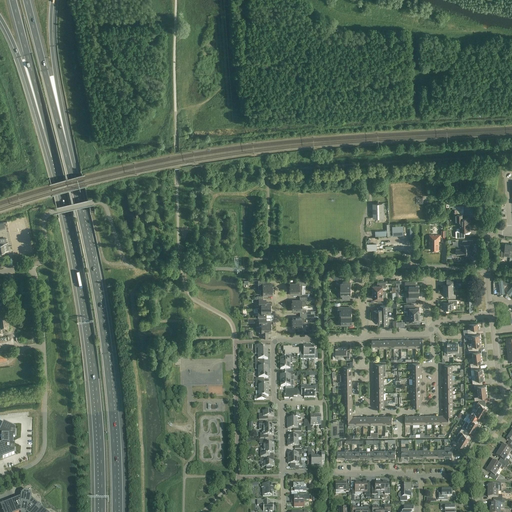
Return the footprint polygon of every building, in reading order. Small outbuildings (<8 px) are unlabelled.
[(453,180),(453,188),(461,187),(461,179),(453,180)] [(373,203),(373,218),(384,218),(383,203),(373,203)] [(460,221),(460,225),(470,224),(470,218),(464,218),(464,214),(455,215),(456,221),(460,221)] [(470,224),(460,225),(460,228),(457,229),(457,231),(456,231),(456,238),(465,237),(465,231),(470,231),(470,224)] [(392,227),(393,236),(404,235),(403,226),(392,227)] [(431,250),(439,250),(439,241),(440,241),(440,235),(430,235),(430,244),(431,244),(431,250)] [(5,251),(9,250),(8,243),(6,243),(5,239),(0,240),(0,252),(5,251)] [(461,249),(456,250),(456,255),(470,254),(470,246),(473,246),(473,240),(467,240),(467,244),(463,245),(461,245),(461,249)] [(504,252),(510,253),(511,244),(505,244),(505,249),(502,248),(501,257),(504,257),(504,252)] [(341,283),(341,289),(351,289),(351,283),(350,283),(350,278),(342,279),(342,283),(341,283)] [(260,290),(263,290),(272,289),(272,284),(263,284),(263,283),(265,283),(264,280),(258,280),(258,283),(260,283),(260,290)] [(443,285),(443,289),(454,289),(458,289),(458,280),(447,280),(447,285),(443,285)] [(373,286),(373,292),(383,292),(383,288),(386,288),(386,282),(378,282),(378,286),(373,286)] [(409,286),(409,292),(419,292),(419,286),(414,286),(414,282),(405,282),(405,286),(409,286)] [(300,294),(300,297),(306,297),(308,297),(308,294),(302,294),(302,289),(290,289),(290,294),(300,294)] [(351,289),(341,289),(341,295),(342,295),(342,300),(350,300),(350,295),(351,295),(351,289)] [(454,289),(443,289),(443,294),(447,294),(447,299),(456,298),(456,294),(454,294),(454,289)] [(383,292),(373,292),(373,299),(379,299),(379,303),(386,302),(386,299),(383,299),(383,292)] [(419,292),(409,292),(409,298),(406,298),(406,302),(414,302),(414,298),(419,298),(419,292)] [(292,300),(292,306),(302,306),(305,306),(305,300),(306,300),(306,297),(300,297),(300,300),(292,300)] [(259,302),(259,308),(270,308),(270,303),(266,303),(266,299),(263,299),(256,299),(256,302),(259,302)] [(451,311),(451,308),(453,308),(453,306),(457,305),(457,300),(448,300),(448,303),(443,303),(443,309),(446,309),(446,311),(451,311)] [(0,333),(3,333),(2,328),(10,327),(7,308),(6,308),(6,306),(10,305),(9,302),(5,302),(0,302),(0,333)] [(410,310),(410,315),(420,315),(419,308),(414,308),(414,304),(405,305),(405,311),(410,310)] [(373,311),(374,315),(388,315),(388,309),(388,305),(377,306),(377,311),(373,311)] [(300,311),(300,314),(306,314),(306,311),(302,311),(302,306),(292,306),(292,311),(300,311)] [(341,310),(342,316),(352,316),(351,307),(338,307),(338,311),(341,310)] [(255,318),(257,318),(263,318),(266,318),(266,314),(271,314),(270,308),(259,308),(258,308),(258,315),(255,315),(255,318)] [(293,317),(293,323),(302,322),(305,322),(304,322),(304,317),(306,317),(306,314),(300,314),(300,317),(293,317)] [(388,315),(374,315),(374,320),(377,320),(378,325),(388,325),(388,321),(388,315)] [(420,315),(410,315),(410,319),(407,319),(407,325),(414,324),(414,321),(420,321),(420,315)] [(352,316),(342,316),(342,322),(340,322),(340,326),(352,326),(352,316)] [(293,323),(293,328),(300,328),(300,331),(308,331),(307,326),(305,326),(305,322),(302,322),(293,323)] [(467,329),(468,333),(474,332),(474,329),(480,328),(479,322),(470,324),(470,329),(467,329)] [(262,333),(262,338),(268,337),(268,332),(271,332),(271,327),(261,327),(261,333),(262,333)] [(471,335),(472,341),(481,340),(481,334),(474,335),(474,332),(468,333),(468,336),(471,335)] [(468,346),(469,350),(475,349),(476,349),(476,346),(482,345),(481,340),(472,341),(472,343),(468,344),(468,346)] [(453,353),(453,343),(447,344),(447,350),(444,350),(445,356),(448,356),(448,353),(453,353)] [(458,343),(453,343),(453,353),(456,353),(456,356),(462,356),(462,350),(459,350),(458,343)] [(255,354),(258,354),(268,354),(268,348),(265,349),(265,345),(263,345),(255,346),(255,349),(255,354)] [(286,355),(293,355),(299,355),(299,348),(291,348),(291,347),(289,347),(289,346),(288,347),(283,347),(283,351),(284,351),(284,355),(286,355)] [(309,359),(309,346),(303,346),(303,351),(300,351),(300,359),(305,359),(309,359)] [(314,346),(309,346),(309,359),(312,359),(317,359),(317,351),(314,351),(314,346)] [(341,357),(341,347),(336,347),(336,354),(333,354),(333,360),(336,360),(336,357),(341,357)] [(347,347),(341,347),(341,357),(342,359),(343,360),(345,360),(346,359),(347,359),(347,360),(350,360),(350,353),(350,351),(347,351),(347,347)] [(472,353),(473,358),(482,357),(482,351),(475,352),(475,349),(469,350),(469,353),(472,353)] [(255,358),(255,363),(264,363),(264,360),(268,360),(268,354),(258,354),(258,357),(255,358)] [(280,364),(290,364),(292,364),(292,358),(293,358),(293,355),(286,355),(286,358),(280,358),(280,364)] [(470,363),(471,367),(477,366),(477,363),(483,362),(482,357),(473,358),(473,363),(470,363)] [(258,370),(258,373),(268,373),(268,367),(264,367),(264,363),(255,363),(255,369),(258,370)] [(285,373),(286,373),(286,372),(293,372),(293,367),(290,367),(290,364),(280,364),(280,370),(285,369),(285,373)] [(472,375),(475,375),(484,374),(484,368),(477,369),(477,366),(471,367),(471,370),(472,375)] [(280,376),(280,381),(290,381),(293,381),(293,376),(293,372),(286,372),(286,373),(286,376),(280,376)] [(255,378),(255,382),(264,382),(264,378),(268,378),(268,373),(258,373),(258,378),(255,378)] [(473,384),(474,384),(474,383),(479,383),(479,380),(485,379),(484,374),(475,375),(472,375),(472,380),(473,384)] [(286,387),(286,390),(293,390),(293,381),(290,381),(280,381),(280,387),(286,387)] [(258,388),(258,391),(268,391),(268,386),(264,386),(264,382),(255,382),(255,388),(258,388)] [(477,386),(478,392),(487,390),(487,385),(480,386),(480,383),(479,383),(474,383),(474,384),(474,387),(477,386)] [(309,398),(309,388),(306,388),(306,385),(301,385),(301,392),(301,396),(304,395),(304,398),(309,398)] [(312,388),(309,388),(309,398),(315,398),(315,393),(318,393),(318,385),(313,385),(312,388)] [(293,390),(286,390),(285,390),(285,394),(284,394),(284,398),(289,398),(290,399),(290,398),(292,398),(292,396),(300,396),(300,389),(293,390)] [(475,401),(479,400),(482,400),(482,397),(488,396),(487,390),(478,392),(478,397),(474,397),(475,401)] [(254,397),(254,400),(264,400),(264,397),(268,397),(268,391),(258,391),(258,394),(256,395),(256,397),(254,397)] [(480,404),(477,408),(485,413),(488,408),(483,405),(484,404),(483,403),(486,402),(485,399),(482,400),(479,400),(479,403),(480,404)] [(259,414),(259,420),(267,420),(266,417),(273,417),(273,411),(270,411),(270,408),(265,408),(265,411),(263,411),(263,414),(259,414)] [(472,411),(470,414),(476,417),(477,415),(483,418),(485,413),(477,408),(474,413),(472,411)] [(466,421),(468,423),(477,428),(480,423),(474,420),(476,417),(470,414),(466,421)] [(287,418),(287,424),(298,423),(298,418),(301,418),(301,415),(292,415),(292,418),(287,418)] [(313,426),(315,425),(315,415),(310,415),(310,422),(307,422),(307,429),(312,429),(313,426)] [(315,415),(315,425),(321,425),(321,430),(324,429),(324,422),(321,422),(321,415),(315,415)] [(468,429),(474,432),(477,428),(468,423),(466,421),(461,428),(467,432),(468,429)] [(259,430),(263,430),(274,430),(274,425),(267,425),(267,422),(259,422),(259,425),(259,430)] [(298,423),(287,424),(287,429),(294,429),(294,432),(301,432),(301,429),(298,429),(298,423)] [(0,459),(3,458),(14,454),(14,446),(13,445),(13,443),(14,443),(14,440),(13,440),(13,438),(14,437),(15,437),(15,429),(4,424),(0,431),(0,436),(2,438),(2,445),(0,445),(0,459)] [(457,435),(460,437),(468,442),(471,438),(465,434),(467,432),(461,428),(460,431),(457,435)] [(274,430),(263,430),(263,433),(260,434),(260,438),(267,438),(267,435),(274,435),(274,430)] [(287,436),(287,441),(298,441),(298,438),(301,438),(301,433),(294,433),(294,436),(287,436)] [(462,446),(465,447),(468,442),(460,437),(458,440),(455,438),(454,440),(451,442),(459,451),(462,446)] [(263,446),(263,449),(274,448),(274,443),(267,443),(267,440),(259,440),(259,444),(260,443),(261,446),(263,446)] [(298,441),(287,441),(288,446),(294,446),(294,449),(301,449),(301,446),(298,446),(298,441)] [(503,446),(500,451),(508,456),(510,454),(511,455),(511,448),(509,446),(507,449),(503,446)] [(452,447),(445,447),(445,450),(445,458),(452,458),(452,455),(455,455),(455,448),(452,448),(452,447)] [(263,449),(260,449),(260,457),(267,457),(269,457),(269,454),(274,454),(274,448),(263,449)] [(316,466),(316,456),(313,456),(312,449),(308,449),(308,453),(308,460),(311,460),(311,467),(316,466)] [(288,453),(288,459),(298,459),(298,456),(302,455),(301,450),(295,450),(295,453),(288,453)] [(499,461),(506,466),(508,467),(509,464),(508,464),(510,461),(506,459),(508,456),(500,451),(496,456),(501,459),(499,461)] [(319,456),(316,456),(316,466),(321,466),(321,459),(324,459),(324,452),(321,452),(321,453),(319,453),(319,456)] [(262,467),(264,467),(266,467),(266,470),(271,470),(271,467),(274,467),(274,462),(267,462),(267,459),(259,459),(259,462),(260,462),(261,465),(262,465),(262,467)] [(298,459),(288,459),(288,464),(295,464),(295,467),(302,467),(302,464),(298,464),(298,459)] [(493,461),(490,466),(498,472),(500,469),(502,470),(506,466),(499,461),(498,464),(493,461)] [(498,472),(490,466),(487,471),(491,474),(490,477),(496,481),(499,476),(497,474),(498,472)] [(336,490),(345,490),(345,492),(349,492),(349,485),(346,485),(345,482),(335,483),(336,490)] [(352,489),(352,495),(355,495),(361,495),(361,492),(360,482),(354,482),(355,489),(352,489)] [(367,482),(360,482),(361,492),(364,492),(364,495),(366,495),(366,498),(370,498),(370,485),(367,486),(367,482)] [(381,492),(381,482),(375,482),(375,486),(372,486),(372,495),(377,495),(377,492),(381,492)] [(387,482),(381,482),(381,492),(384,492),(384,495),(390,494),(390,488),(387,488),(387,482)] [(293,489),(291,489),(291,492),(306,492),(306,488),(304,488),(304,484),(300,484),(300,483),(299,483),(298,483),(297,483),(296,484),(293,484),(293,489)] [(488,486),(488,492),(498,492),(498,489),(501,489),(501,483),(494,483),(493,486),(488,486)] [(269,495),(272,495),(272,484),(262,484),(263,497),(269,497),(269,495)] [(403,497),(411,497),(411,489),(413,489),(413,485),(401,485),(401,493),(400,493),(399,495),(399,497),(400,499),(403,499),(403,497)] [(438,494),(438,500),(448,500),(447,497),(452,497),(452,490),(442,490),(442,494),(438,494)] [(493,501),(496,501),(502,501),(502,495),(498,495),(498,492),(488,492),(488,498),(493,498),(493,501)] [(21,497),(0,505),(2,511),(46,511),(30,498),(31,498),(31,497),(31,496),(30,496),(30,495),(30,494),(29,494),(29,493),(28,493),(27,493),(26,493),(25,493),(24,493),(23,493),(23,494),(22,494),(22,495),(22,496),(21,496),(21,497)] [(309,496),(303,496),(300,496),(300,498),(294,498),(294,499),(291,499),(291,502),(294,502),(294,507),(304,507),(304,500),(309,500),(309,496)] [(262,508),(263,508),(263,511),(268,511),(269,511),(270,511),(273,511),(273,504),(270,504),(270,500),(257,501),(257,505),(263,505),(263,507),(262,508)] [(490,504),(490,509),(500,509),(501,504),(504,504),(505,501),(502,501),(496,501),(496,504),(490,504)]
